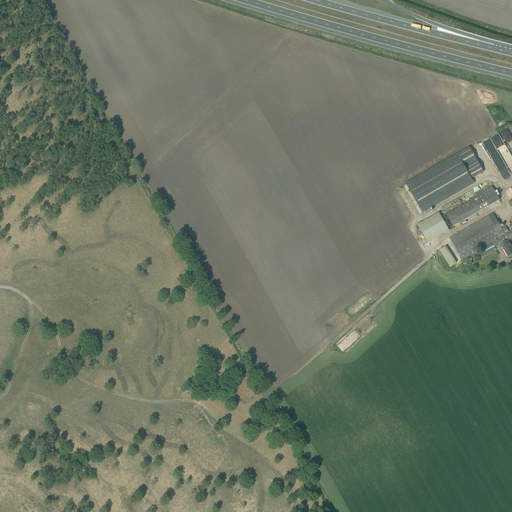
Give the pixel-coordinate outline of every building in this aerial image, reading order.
[(511,128),(511,126),(500,132),(504,141),(496,140),(500,138),(500,135),(499,133),(483,142),(487,148),(489,147),(489,145),(494,145),(495,148),(496,148),(498,151),(502,151),(502,152),(504,152),(507,150),(508,145),(511,153),(511,128)] [(469,147),(405,184),(423,214),(474,184),(472,179),(484,172),(469,147)] [(445,214),(453,228),(500,200),(492,187),(445,214)] [(418,225),(428,243),(449,231),(439,213),(418,225)] [(449,238),(462,261),(492,243),(492,244),(482,250),(486,256),(493,252),(492,251),(496,249),(495,248),(501,244),(509,257),(511,255),(511,248),(508,240),(511,237),(511,227),(511,228),(511,230),(509,232),(505,226),(502,228),(493,213),(449,238)] [(447,246),(440,251),(450,268),(458,263),(447,246)]
